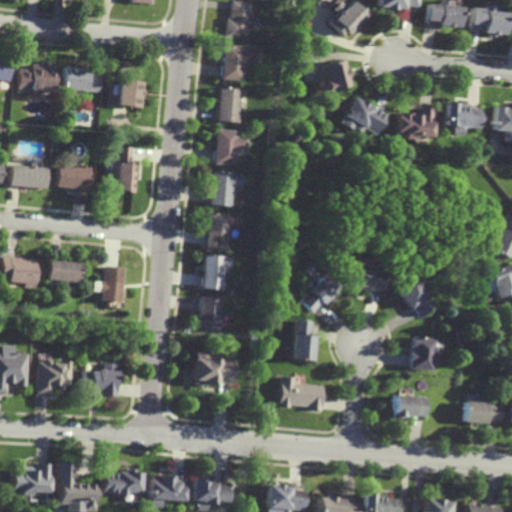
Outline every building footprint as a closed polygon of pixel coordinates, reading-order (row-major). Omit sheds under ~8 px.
[(255,29),(246,29),(245,37),(223,36),(224,17),(227,18),(227,0),(248,0),(247,16),(255,17),(255,29)] [(346,0),(353,6),(355,4),(365,12),(357,22),(356,20),(345,33),(341,30),(338,34),(324,23),(326,21),(323,19),(326,15),(328,17),(338,5),(339,6),(344,0),(346,0)] [(372,0),(372,7),(399,9),(399,6),(413,7),(414,0),(372,0)] [(435,2),(435,0),(445,0),(445,4),(456,5),(455,25),(433,23),(434,21),(421,20),(422,1),(435,2)] [(501,10),(502,10),(501,32),(493,32),(493,33),(485,32),(485,31),(478,30),(479,27),(464,26),(466,5),(480,6),(480,3),(502,5),(501,10)] [(238,80),(220,79),(222,43),(241,44),(238,80)] [(0,57),(0,79),(5,80),(8,59),(0,57)] [(321,90),(319,80),(321,79),(317,63),(337,58),(343,84),(326,88),(326,89),(321,90)] [(16,68),(15,87),(56,89),(57,63),(29,62),(29,69),(16,68)] [(63,65),(61,89),(98,92),(100,68),(63,65)] [(115,77),(113,105),(139,107),(141,79),(115,77)] [(235,122),(215,120),(218,87),(238,89),(235,122)] [(354,100),(355,99),(362,103),(362,104),(367,107),(368,106),(381,113),(369,134),(357,127),(355,132),(347,128),(346,129),(334,122),(338,116),(337,115),(347,96),(354,100)] [(453,103),(453,102),(466,102),(465,108),(477,108),(477,127),(462,126),(462,131),(460,131),(460,133),(449,133),(449,124),(442,124),(442,101),(452,102),(452,103),(453,103)] [(511,141),(499,140),(500,130),(489,129),(491,105),(501,106),(501,107),(511,108),(511,141)] [(429,136),(411,136),(411,139),(408,139),(408,140),(404,140),(404,138),(400,138),(400,133),(393,133),(393,112),(406,112),(406,114),(415,114),(415,107),(430,108),(429,136)] [(243,149),(232,149),(231,166),(212,164),(214,129),(234,130),(233,136),(244,137),(243,149)] [(114,144),(112,161),(116,161),(113,189),(132,191),(135,163),(128,162),(130,146),(114,144)] [(50,185),(87,188),(90,164),(53,160),(50,185)] [(7,163),(5,185),(41,188),(43,166),(7,163)] [(238,188),(229,188),(227,207),(208,205),(211,170),(231,172),(239,173),(238,188)] [(223,249),(204,248),(206,213),(226,214),(223,249)] [(511,241),(503,258),(486,250),(502,215),(511,219),(511,234),(511,237),(511,241)] [(219,292),(199,290),(203,255),(222,257),(219,292)] [(31,285),(3,283),(3,274),(0,273),(0,257),(33,260),(31,285)] [(75,284),(42,281),(44,261),(77,264),(75,284)] [(511,277),(511,286),(511,287),(511,289),(511,300),(497,306),(488,284),(490,283),(486,273),(507,264),(511,277)] [(372,268),(380,268),(381,289),(367,289),(367,292),(359,292),(359,293),(353,293),(353,292),(351,292),(351,291),(344,291),(344,268),(367,267),(367,265),(372,265),(372,268)] [(116,303),(96,301),(97,293),(95,293),(96,282),(98,282),(100,267),(120,269),(116,303)] [(335,288),(318,306),(316,304),(306,314),(293,302),(303,292),(299,288),(306,281),(310,284),(320,274),(335,288)] [(416,288),(420,285),(426,292),(422,296),(431,305),(417,317),(408,307),(406,310),(390,292),(407,277),(416,288)] [(215,331),(196,330),(199,298),(218,299),(215,331)] [(305,338),(309,339),(306,364),(283,362),(286,337),(288,337),(289,322),(306,323),(305,338)] [(432,347),(433,348),(432,356),(431,356),(430,372),(408,370),(409,363),(407,363),(408,354),(409,353),(409,350),(409,338),(432,340),(432,347)] [(22,387),(12,387),(12,384),(9,384),(9,385),(2,385),(2,393),(0,393),(0,353),(24,355),(22,387)] [(229,384),(213,382),(213,387),(206,386),(206,388),(191,386),(190,383),(193,354),(210,356),(209,360),(215,361),(215,362),(231,363),(229,384)] [(48,364),(47,365),(57,366),(57,362),(68,362),(67,386),(61,387),(61,392),(52,391),(52,388),(47,388),(47,395),(32,394),(34,363),(39,364),(39,362),(42,360),(43,360),(46,360),(47,362),(48,364)] [(113,373),(114,384),(110,384),(110,399),(93,399),(93,397),(85,397),(85,393),(79,393),(77,391),(79,372),(86,372),(86,374),(92,374),(93,373),(94,372),(96,371),(99,372),(100,372),(100,364),(113,364),(113,373)] [(289,380),(288,386),(319,387),(317,413),(303,412),(303,409),(285,407),(284,410),(272,409),(274,389),(275,379),(289,380)] [(389,415),(389,399),(425,399),(425,410),(411,410),(411,412),(402,412),(402,413),(397,413),(397,415),(389,415)] [(501,419),(475,419),(476,422),(469,422),(469,419),(463,419),(463,406),(464,406),(464,403),(502,404),(501,419)] [(90,489),(92,489),(92,495),(90,495),(89,509),(77,508),(77,503),(53,502),(55,477),(51,477),(52,460),(59,459),(68,461),(68,481),(90,482),(90,489)] [(45,490),(28,489),(27,493),(16,493),(16,489),(7,488),(7,467),(17,468),(18,464),(31,464),(31,461),(46,462),(45,490)] [(135,490),(120,489),(120,493),(109,492),(109,491),(96,491),(96,470),(99,471),(99,469),(103,469),(103,471),(105,471),(105,470),(109,470),(109,471),(110,471),(110,469),(119,469),(119,466),(127,466),(127,469),(136,469),(135,490)] [(168,478),(175,478),(175,479),(180,480),(179,499),(165,498),(163,500),(159,500),(157,498),(157,496),(156,496),(156,504),(144,503),(144,495),(142,495),(144,474),(152,475),(152,473),(163,474),(163,472),(169,473),(168,478)] [(196,477),(212,479),(211,482),(224,483),(223,499),(209,498),(209,502),(202,501),(201,508),(191,507),(192,498),(186,498),(188,476),(194,476),(196,477)] [(277,482),(285,483),(284,486),(299,488),(297,508),(283,507),(282,511),(275,511),(274,511),(260,511),(261,504),(260,504),(263,481),(268,481),(268,480),(277,481),(277,482)] [(392,511),(357,511),(359,489),(370,490),(370,491),(381,492),(381,496),(394,497),(392,511)] [(331,495),(338,495),(338,499),(353,500),(352,511),(311,511),(312,493),(320,494),(320,493),(331,494),(331,495)] [(440,498),(448,498),(447,511),(419,511),(421,496),(429,496),(428,495),(440,496),(440,498)] [(497,511),(459,511),(461,501),(484,503),(484,505),(498,506),(497,511)]
